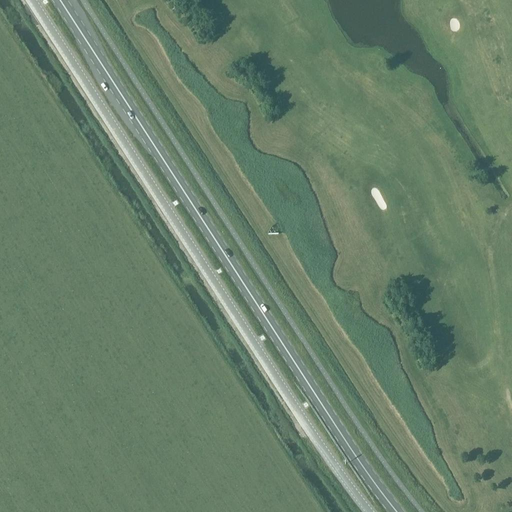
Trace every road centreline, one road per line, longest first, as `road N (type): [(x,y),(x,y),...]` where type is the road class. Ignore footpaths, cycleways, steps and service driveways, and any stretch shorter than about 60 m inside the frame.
road 1 (unclassified): [(31,0),(368,511)]
road 2 (primary): [(59,0),(396,511)]
